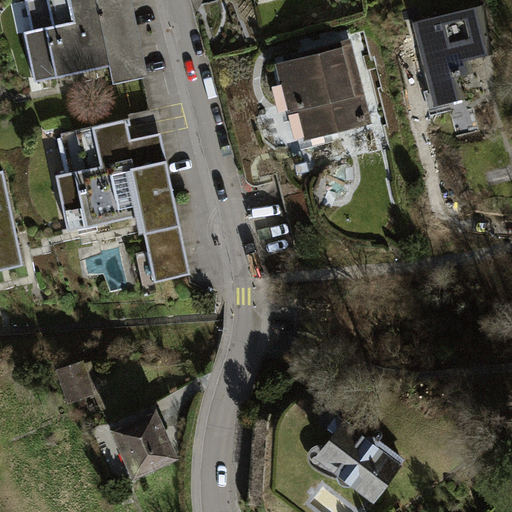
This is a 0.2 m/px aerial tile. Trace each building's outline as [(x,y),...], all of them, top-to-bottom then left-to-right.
[(115,91),(151,83),(132,0),(67,0),(27,9),(34,40),(26,42),(37,90),(111,73),(115,91)] [(478,4),(413,20),(435,105),(461,98),(455,75),(470,72),(467,58),(490,52),(478,4)] [(348,48),(273,67),(287,124),(296,122),(302,148),(369,131),(348,48)] [(57,185),(70,241),(140,226),(155,290),(191,282),(160,141),(129,148),(125,130),(74,141),(83,179),(57,185)] [(5,180),(0,180),(0,280),(24,276),(5,180)] [(86,365),(60,373),(71,406),(97,398),(86,365)] [(115,434),(141,485),(186,463),(161,411),(115,434)] [(374,511),(405,472),(348,427),(313,472),(364,511),(374,511)]
